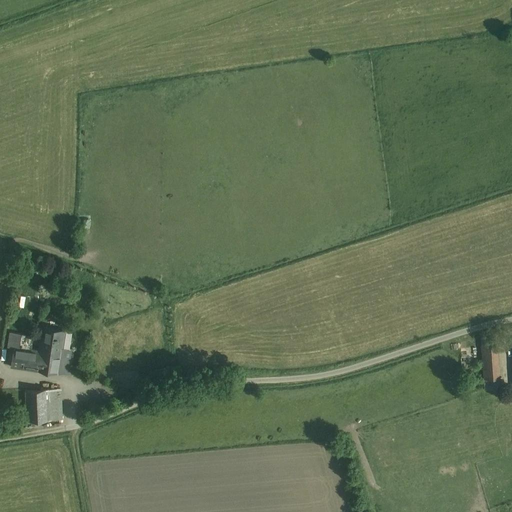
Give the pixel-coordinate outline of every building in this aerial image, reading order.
[(67,330),(42,327),(39,350),(63,353),(64,347),(67,331),(67,330)] [(31,335),(11,332),(9,346),(15,347),(13,359),(37,363),(39,350),(29,348),(31,335)] [(483,345),(485,380),(500,379),(498,344),(483,345)] [(70,348),(64,347),(63,353),(60,372),(70,373),(74,349),(70,348)] [(39,350),(37,363),(36,368),(37,368),(37,370),(60,372),(63,353),(39,350)] [(37,363),(13,359),(12,366),(37,370),(37,368),(36,368),(37,363)] [(500,379),(485,380),(485,390),(501,389),(500,379)] [(49,388),(26,389),(27,420),(50,419),(49,388)] [(61,388),(49,388),(50,419),(62,418),(61,388)]
